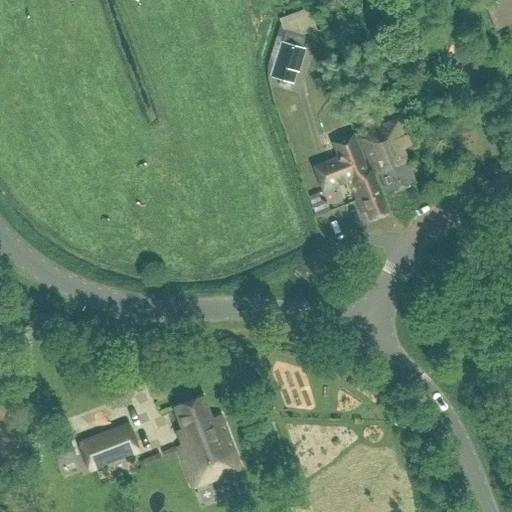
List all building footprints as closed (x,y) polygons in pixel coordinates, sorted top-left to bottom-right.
[(511,16),(506,0),(499,0),(482,6),(492,33),(511,25),(511,16)] [(290,84),(294,71),(299,72),(305,48),(281,41),(274,65),(278,66),(274,79),(290,84)] [(307,49),(313,65),(322,62),(317,46),(307,49)] [(346,94),(361,86),(354,74),(339,83),(346,94)] [(349,104),(354,116),(356,115),(363,132),(357,135),(374,174),(378,173),(386,194),(414,182),(400,148),(410,145),(398,117),(379,126),(372,108),(377,106),(372,94),(349,104)] [(451,122),(455,134),(472,128),(468,116),(451,122)] [(323,191),(348,181),(361,213),(367,211),(370,220),(387,213),(370,171),(367,172),(352,135),(333,143),(339,157),(314,167),(323,191)] [(240,470),(220,416),(210,420),(202,397),(174,407),(188,443),(177,447),(192,488),(240,470)] [(128,426),(81,443),(90,468),(137,451),(128,426)]
